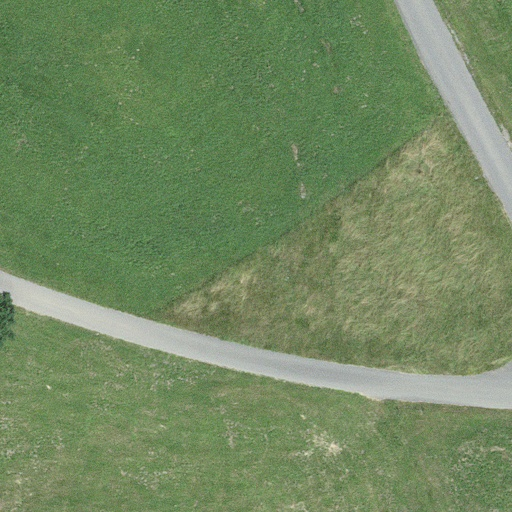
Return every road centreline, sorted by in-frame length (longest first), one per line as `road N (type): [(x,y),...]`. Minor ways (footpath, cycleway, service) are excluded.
road 1 (track): [(0,284),(240,360),(408,392),(511,392)]
road 2 (track): [(511,212),(412,0)]
